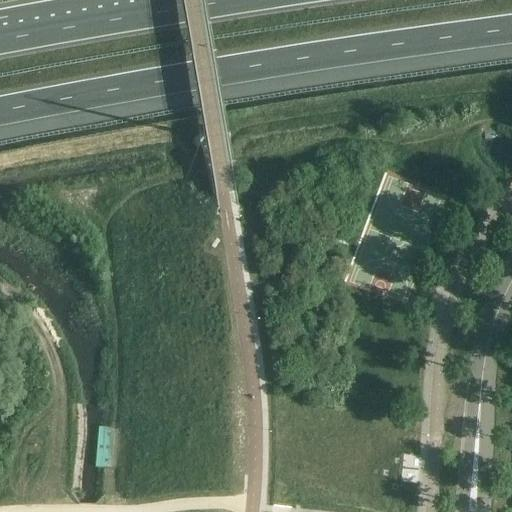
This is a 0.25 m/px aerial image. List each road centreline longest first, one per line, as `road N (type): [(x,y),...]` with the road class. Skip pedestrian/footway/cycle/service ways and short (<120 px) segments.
road 1 (motorway): [(0,110),(511,29)]
road 2 (residential): [(472,511),(483,367),(511,280)]
road 3 (motorway): [(229,0),(0,36)]
